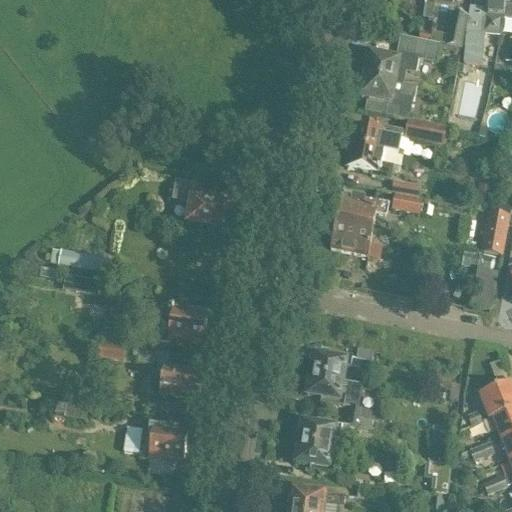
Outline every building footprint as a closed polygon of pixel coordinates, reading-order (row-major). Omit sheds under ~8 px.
[(436,6),(437,0),(426,0),(423,21),(433,22),(436,6)] [(460,2),(460,0),(437,0),(436,6),(451,8),(453,0),(460,2)] [(504,21),(506,0),(488,0),(488,8),(487,20),(486,20),(485,36),(466,35),(464,67),(482,68),(485,38),(502,39),(503,21),(504,21)] [(463,51),(468,19),(450,16),(445,48),(463,51)] [(436,66),(440,48),(401,40),(396,63),(370,58),(369,63),(366,65),(365,71),(367,74),(366,79),(404,87),(407,75),(416,77),(419,63),(436,66)] [(386,119),(396,121),(409,123),(413,102),(414,103),(417,89),(404,87),(366,79),(365,85),(361,88),(360,93),(363,96),(362,101),(389,106),(386,119)] [(410,124),(421,126),(422,119),(411,117),(410,124)] [(421,126),(410,124),(408,137),(432,141),(430,147),(443,150),(447,131),(421,126)] [(353,147),(352,149),(385,155),(385,157),(395,159),(400,135),(382,132),(381,135),(356,130),(355,135),(352,137),(351,143),(353,147)] [(488,141),(489,136),(487,132),(482,131),(480,139),(488,141)] [(351,155),(348,157),(347,163),(349,167),(348,172),(373,177),(372,180),(390,184),(393,171),(382,168),(385,157),(385,155),(352,149),(351,155)] [(418,201),(420,190),(394,184),(391,195),(418,201)] [(225,235),(229,210),(207,205),(207,204),(200,203),(202,191),(177,186),(174,203),(191,206),(187,228),(225,235)] [(422,204),(394,198),(391,214),(419,220),(422,204)] [(340,214),(338,214),(336,222),(338,222),(338,226),(374,233),(376,218),(387,220),(389,209),(379,207),(379,206),(343,199),(340,214)] [(503,260),(506,236),(509,220),(487,217),(481,257),(503,260)] [(337,230),(334,230),(333,238),(335,239),(332,254),(379,263),(381,251),(371,248),(374,233),(338,226),(337,230)] [(111,264),(61,254),(61,256),(53,255),(51,267),(109,277),(111,264)] [(56,282),(57,275),(41,272),(40,280),(56,282)] [(486,288),(471,285),(466,309),(490,314),(498,278),(488,276),(486,288)] [(107,301),(109,287),(77,281),(75,296),(107,301)] [(208,322),(187,319),(188,316),(187,316),(187,315),(175,312),(175,311),(165,310),(163,322),(159,321),(155,343),(169,346),(170,342),(203,348),(208,322)] [(124,365),(126,351),(100,347),(98,361),(124,365)] [(372,366),(374,356),(359,354),(357,363),(372,366)] [(167,367),(168,359),(156,356),(154,365),(167,367)] [(308,376),(308,379),(311,379),(344,385),(346,371),(351,372),(353,360),(330,356),(329,362),(314,360),(314,365),(311,364),(308,376)] [(192,405),(198,377),(166,371),(163,383),(152,381),(148,397),(164,400),(163,407),(175,409),(176,402),(192,405)] [(348,411),(346,420),(370,424),(372,415),(358,413),(362,388),(344,385),(311,379),(308,379),(308,381),(308,382),(306,393),(309,394),(308,399),(322,401),(321,407),(348,411)] [(489,422),(511,412),(511,386),(480,399),(489,422)] [(458,406),(461,390),(453,388),(450,405),(458,406)] [(86,424),(88,408),(67,404),(64,421),(86,424)] [(501,443),(511,438),(511,412),(489,422),(483,425),(488,437),(497,433),(501,443)] [(472,430),(482,426),(478,415),(467,419),(472,430)] [(297,444),(297,445),(300,446),(346,453),(350,429),(370,433),(372,424),(370,424),(346,420),(345,428),(318,424),(318,429),(303,427),(303,433),(299,432),(297,444)] [(153,432),(144,431),(143,439),(139,438),(140,433),(128,432),(124,455),(140,458),(140,459),(149,460),(149,461),(184,466),(188,440),(167,437),(167,434),(166,434),(166,433),(153,431),(153,432)] [(447,468),(451,437),(433,434),(433,439),(435,452),(433,466),(447,468)] [(510,465),(511,463),(511,438),(501,443),(510,465)] [(296,449),(295,461),(298,461),(297,467),(311,469),(310,474),(334,478),(334,476),(339,476),(337,487),(352,489),(354,477),(344,476),(347,454),(346,453),(300,446),(297,445),(296,449)] [(484,461),(494,457),(490,446),(480,450),(484,461)] [(480,450),(470,454),(474,465),(484,461),(480,450)] [(511,487),(511,463),(510,465),(511,470),(511,476),(503,480),(507,490),(511,487)] [(436,481),(434,499),(448,501),(451,470),(429,467),(428,480),(436,481)] [(494,483),(498,495),(508,491),(507,490),(503,480),(494,483)] [(488,499),(498,495),(494,483),(483,488),(488,499)] [(388,505),(390,493),(378,492),(359,490),(358,501),(388,505)] [(324,511),(325,507),(344,510),(346,499),(326,497),(326,496),(291,492),(290,506),(288,507),(287,511),(324,511)]
